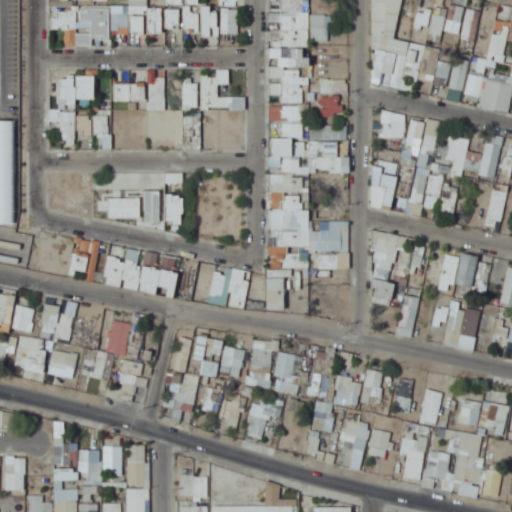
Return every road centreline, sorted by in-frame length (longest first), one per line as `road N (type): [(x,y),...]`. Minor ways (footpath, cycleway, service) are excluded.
road 1 (residential): [(0,279),(511,382)]
road 2 (residential): [(472,511),(0,394)]
road 3 (residential): [(360,0),(360,351)]
road 4 (residential): [(252,256),(254,0)]
road 5 (residential): [(36,51),(254,50)]
road 6 (residential): [(36,0),(40,217)]
road 7 (residential): [(37,158),(254,155)]
road 8 (residential): [(40,217),(252,256)]
road 9 (residential): [(361,87),(511,120)]
road 10 (residential): [(361,210),(511,242)]
